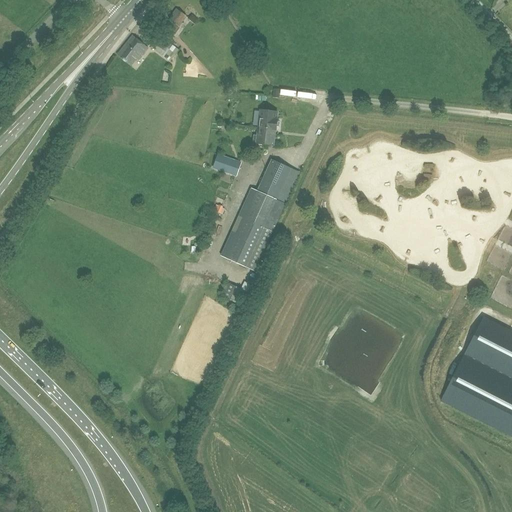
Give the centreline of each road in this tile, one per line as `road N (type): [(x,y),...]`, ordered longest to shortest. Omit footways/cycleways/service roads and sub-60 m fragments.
road 1 (motorway): [(144,511),(94,431),(0,334)]
road 2 (secondary): [(0,190),(106,38)]
road 3 (motorway): [(0,370),(81,461),(102,511)]
road 4 (secondary): [(106,38),(0,143)]
